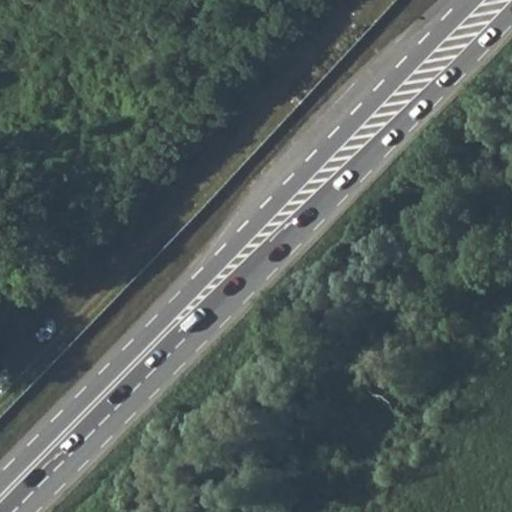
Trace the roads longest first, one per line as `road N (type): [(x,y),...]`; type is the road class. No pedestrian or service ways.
road 1 (primary): [(26,511),(511,15)]
road 2 (primary): [(473,0),(0,481)]
